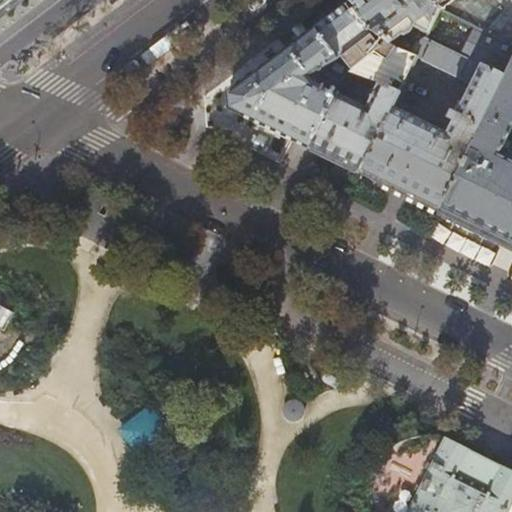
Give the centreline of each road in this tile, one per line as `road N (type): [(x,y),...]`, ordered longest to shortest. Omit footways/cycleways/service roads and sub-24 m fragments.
road 1 (residential): [(511,353),(20,112)]
road 2 (residential): [(20,112),(172,0)]
